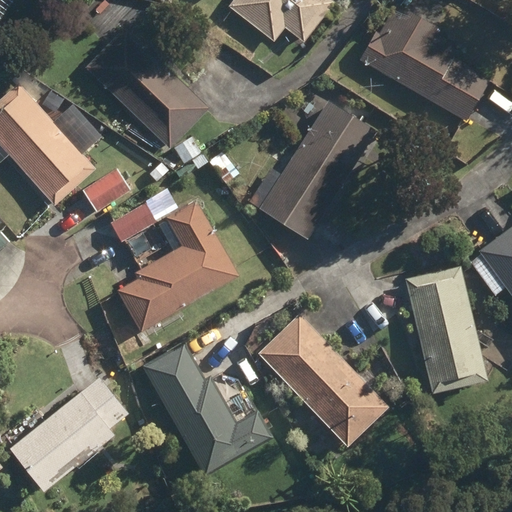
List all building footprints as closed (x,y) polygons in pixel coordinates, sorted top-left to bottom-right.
[(286,29),(305,44),(336,4),(331,0),(235,0),(230,8),(274,43),(286,29)] [(424,0),(424,5),(429,10),(437,8),(439,1),(437,0),(424,0)] [(362,62),(468,121),(491,79),(454,59),(458,53),(441,44),(447,33),(397,6),(380,37),(377,35),(362,62)] [(87,70),(170,149),(208,109),(125,30),(87,70)] [(0,103),(0,145),(54,207),(96,171),(20,86),(0,103)] [(290,229),(309,240),(376,134),(329,104),(262,210),(284,224),(278,233),(285,238),(290,229)] [(172,149),(183,166),(199,156),(188,139),(172,149)] [(83,192),(97,213),(130,192),(117,171),(83,192)] [(217,191),(225,203),(234,196),(225,185),(217,191)] [(116,293),(140,335),(240,278),(197,204),(167,221),(182,248),(134,275),(138,281),(116,293)] [(143,205),(109,225),(120,243),(153,223),(143,205)] [(511,229),(480,253),(511,297),(511,229)] [(0,253),(10,244),(0,233),(0,253)] [(408,281),(433,395),(486,383),(461,270),(408,281)] [(258,355),(348,449),(390,409),(300,315),(258,355)] [(143,368),(205,479),(273,440),(257,413),(255,414),(245,396),(226,406),(211,379),(206,382),(185,344),(175,350),(172,345),(143,361),(146,367),(143,368)] [(10,452),(45,494),(115,438),(110,431),(128,417),(98,380),(10,452)] [(297,430),(304,432),(310,426),(307,420),(300,418),(295,424),(297,430)]
